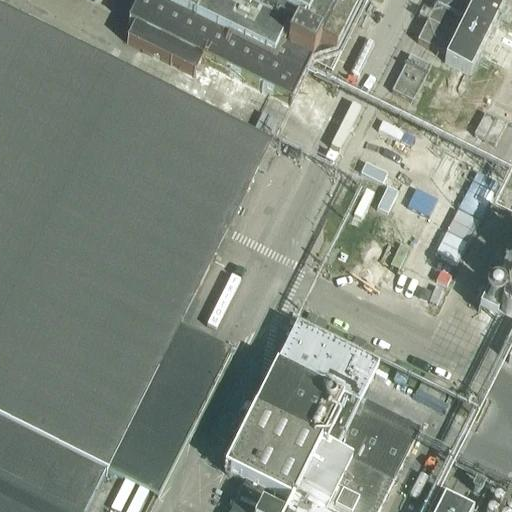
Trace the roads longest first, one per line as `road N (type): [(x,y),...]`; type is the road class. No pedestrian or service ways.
road 1 (unknown): [(511,425),(272,291)]
road 2 (unclassified): [(322,168),(405,0)]
